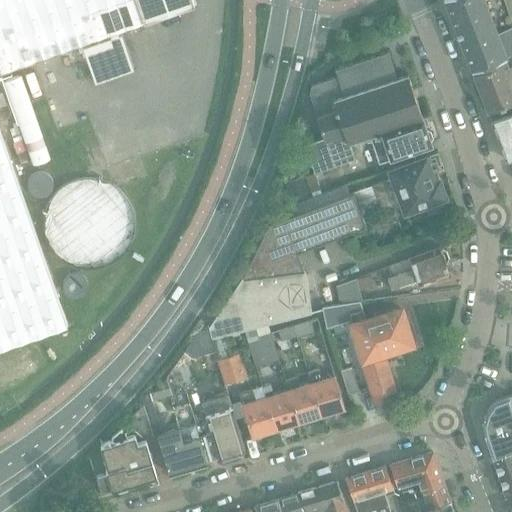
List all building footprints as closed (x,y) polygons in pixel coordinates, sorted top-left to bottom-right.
[(117,32),(144,23),(136,0),(0,0),(0,350),(66,327),(0,137),(0,71),(109,35),(117,32)] [(136,0),(144,23),(192,6),(190,0),(136,0)] [(444,0),(471,70),(511,54),(511,26),(497,33),(484,0),(444,0)] [(385,11),(372,16),(375,25),(388,20),(385,11)] [(110,37),(82,47),(94,83),(134,69),(121,33),(118,34),(117,32),(109,35),(110,37)] [(314,172),(333,166),(354,159),(352,152),(362,148),(359,139),(369,135),(378,162),(431,144),(430,141),(432,136),(430,130),(426,128),(407,73),(397,76),(388,50),(333,68),(336,77),(313,85),(308,93),(315,115),(315,116),(322,138),(304,144),(313,172),(314,172)] [(511,78),(510,73),(511,72),(511,57),(473,73),(488,112),(511,102),(511,78)] [(50,156),(22,71),(4,77),(32,162),(50,156)] [(504,160),(511,156),(511,114),(490,123),(504,160)] [(13,127),(9,129),(14,142),(13,142),(16,153),(17,153),(20,163),(29,159),(16,122),(12,123),(13,127)] [(388,169),(390,177),(399,201),(403,213),(423,205),(427,214),(443,208),(440,199),(445,197),(438,178),(433,179),(425,156),(388,169)] [(34,195),(40,197),(46,195),(51,191),(53,184),(51,178),(47,173),(41,171),(34,173),(30,177),(28,184),(29,190),(34,195)] [(313,172),(304,176),(310,194),(311,196),(314,195),(321,192),(314,172),(313,172)] [(303,175),(283,182),(290,201),(310,194),(303,175)] [(361,215),(399,201),(390,177),(327,200),(268,222),(256,244),(244,269),(233,289),(208,327),(208,328),(210,335),(210,337),(210,338),(244,329),(267,323),(311,312),(305,272),(301,267),(295,251),(365,225),(361,215)] [(82,267),(95,267),(107,263),(118,256),(126,246),(131,234),(132,222),(130,209),(125,198),(116,188),(105,181),(93,178),(80,178),(68,182),(57,189),(49,199),(44,211),(42,224),(44,236),(50,248),(59,257),(70,264),(82,267)] [(386,277),(391,289),(416,280),(418,286),(434,280),(434,279),(446,274),(443,264),(445,264),(445,262),(448,257),(446,249),(440,247),(439,245),(407,256),(412,268),(386,277)] [(69,296),(76,298),(82,295),(86,291),(88,284),(86,278),(81,273),(74,272),(68,274),(64,279),(62,285),(64,292),(69,296)] [(337,286),(343,303),(359,300),(363,299),(356,278),(337,286)] [(365,318),(362,307),(359,300),(343,303),(323,307),(325,321),(338,317),(351,323),(375,400),(393,395),(380,353),(410,343),(408,335),(411,333),(405,315),(402,316),(399,307),(365,318)] [(309,320),(292,325),(296,335),(312,330),(309,320)] [(267,323),(244,329),(247,338),(270,332),(267,323)] [(292,325),(278,329),(281,340),(296,335),(292,325)] [(185,352),(192,357),(214,351),(210,338),(208,328),(208,327),(203,328),(198,329),(183,350),(185,352)] [(270,332),(247,338),(254,364),(278,357),(271,332),(270,332)] [(223,336),(212,339),(218,358),(229,355),(223,336)] [(224,385),(246,378),(238,352),(229,355),(218,358),(216,359),(224,385)] [(307,371),(310,381),(320,414),(344,407),(333,374),(322,377),(319,368),(307,371)] [(346,392),(356,389),(350,369),(340,372),(346,392)] [(284,379),(287,388),(297,421),(320,414),(310,381),(298,385),(295,375),(284,379)] [(171,395),(167,380),(151,397),(152,401),(171,395)] [(287,388),(263,395),(274,429),(297,421),(287,388)] [(250,436),(274,429),(263,395),(253,399),(250,389),(237,393),(239,401),(244,416),(250,436)] [(200,403),(209,433),(210,433),(218,458),(244,450),(234,419),(230,403),(227,394),(200,403)] [(483,435),(483,436),(502,430),(505,439),(511,436),(511,396),(511,394),(493,400),(483,413),(481,422),(483,435)] [(239,401),(230,403),(234,419),(244,416),(239,401)] [(144,479),(156,476),(145,440),(136,443),(135,439),(151,434),(142,405),(107,440),(107,442),(99,445),(106,470),(104,470),(104,473),(96,476),(100,490),(110,487),(111,490),(116,488),(120,489),(126,487),(129,484),(133,483),(137,484),(142,482),(144,479)] [(217,459),(218,458),(210,433),(209,433),(210,434),(198,437),(197,436),(190,438),(186,425),(178,428),(156,435),(168,474),(205,463),(205,461),(217,458),(217,459)] [(483,436),(491,458),(511,450),(511,436),(505,439),(502,430),(483,436)] [(410,483),(415,498),(423,496),(421,490),(442,483),(431,450),(389,464),(396,487),(410,483)] [(497,477),(511,471),(511,450),(491,458),(497,477)] [(389,511),(387,505),(383,491),(392,488),(384,465),(345,478),(356,511),(366,511),(374,509),(374,511),(389,511)] [(511,493),(511,471),(497,477),(504,497),(511,493)] [(331,481),(319,485),(298,492),(304,511),(311,511),(324,508),(325,511),(347,511),(337,484),(331,481)] [(415,498),(419,511),(420,511),(448,502),(442,483),(421,490),(423,496),(415,498)] [(304,511),(298,492),(277,499),(281,511),(304,511)] [(281,511),(277,499),(253,506),(254,511),(281,511)] [(451,511),(448,502),(420,511),(451,511)]
